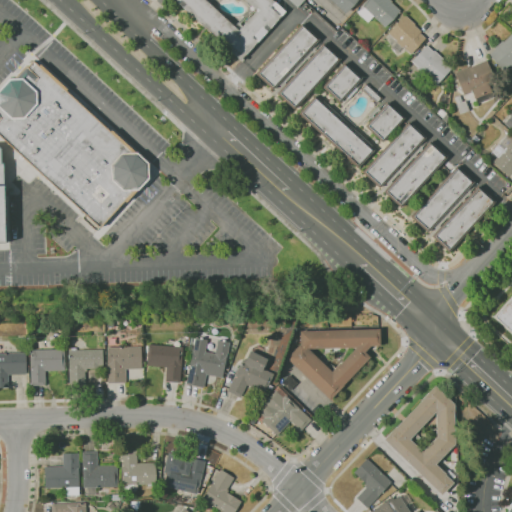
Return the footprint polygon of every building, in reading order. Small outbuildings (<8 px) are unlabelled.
[(242,61),(174,0),(209,0),(212,2),(210,4),(229,21),(230,19),(240,29),(241,28),(237,24),(239,22),(243,26),(246,22),(244,21),(254,11),(255,12),(256,12),(246,3),(247,1),(245,0),(272,0),(286,12),(243,58),(244,59),(242,61)] [(357,0),(345,13),(331,0),(357,0)] [(385,27),(374,16),(368,22),(358,12),(363,6),(368,0),(390,0),(392,1),(392,2),(401,10),(397,15),(398,15),(392,21),(391,21),(385,27)] [(412,54),(403,46),(397,53),(392,48),(397,41),(389,33),(404,15),(405,16),(406,16),(415,24),(414,25),(421,31),(420,33),(426,38),(412,54)] [(291,70),(273,89),(256,74),(302,23),(319,39),(312,47),(291,70)] [(511,66),(511,65),(505,70),(490,54),(495,49),(495,48),(502,41),(503,41),(511,33),(511,66)] [(317,49),(323,43),(341,59),(294,109),(277,93),(283,87),(317,49)] [(437,85),(424,72),(423,73),(417,68),(418,67),(412,61),(427,45),(434,51),(435,51),(444,59),(443,60),(452,68),(437,85)] [(312,47),(313,49),(315,47),(317,49),(283,87),(280,85),(292,71),(291,70),(312,47)] [(15,78),(27,65),(28,66),(34,60),(40,65),(41,64),(68,89),(67,90),(111,131),(112,130),(136,152),(138,152),(149,163),(149,179),(139,190),(137,190),(126,202),(125,201),(100,228),(0,135),(0,89),(10,79),(15,78)] [(478,104),(472,92),(464,95),(455,73),(456,73),(456,72),(468,67),(487,60),(496,82),(490,84),(495,97),(478,104)] [(340,103),(322,87),(344,63),(362,79),(340,103)] [(377,103),(361,88),(366,83),(382,98),(377,103)] [(358,168),(299,113),(315,95),(322,102),(323,100),(372,145),(371,147),(374,150),(358,168)] [(460,114),(456,104),(457,104),(455,97),(460,95),(463,102),(466,101),(469,111),(460,114)] [(382,142),(365,126),(370,121),(367,118),(378,106),(381,109),(388,102),(405,118),(382,142)] [(444,118),(437,112),(441,107),(448,114),(444,118)] [(397,169),(380,188),(363,172),(409,121),(426,137),(418,146),(416,148),(409,156),(407,158),(400,166),(397,169)] [(511,174),(509,177),(493,161),(497,157),(492,152),(498,144),(498,143),(507,133),(508,134),(509,133),(511,135),(511,174)] [(424,148),(430,141),(447,157),(401,208),(384,192),(384,191),(424,148)] [(424,148),(384,191),(389,185),(386,183),(398,170),(397,169),(400,166),(401,167),(408,159),(407,158),(409,156),(410,157),(417,149),(416,148),(418,146),(420,147),(421,145),(424,148)] [(488,161),(483,154),(488,150),(493,157),(488,161)] [(467,190),(465,192),(458,200),(455,202),(448,210),(445,213),(428,233),(411,217),(425,201),(425,200),(429,196),(434,191),(434,190),(438,186),(439,186),(457,166),(474,182),(467,190)] [(433,236),(432,235),(437,230),(434,227),(446,214),(445,213),(448,210),(449,211),(456,203),(455,202),(458,200),(459,201),(466,193),(465,192),(467,190),(468,191),(469,189),(472,192),(477,185),(478,186),(433,236)] [(478,186),(496,201),(495,201),(449,252),(432,236),(433,236),(478,186)] [(511,331),(495,316),(511,297),(511,331)] [(329,400),(290,361),(292,353),(299,345),(300,345),(300,331),(380,329),(381,345),(371,346),(365,352),(371,357),(329,400)] [(204,387),(186,384),(190,365),(191,365),(196,338),(207,340),(205,351),(216,353),(218,340),(230,342),(227,359),(226,359),(223,377),(206,374),(204,387)] [(180,382),(166,381),(167,367),(147,365),(148,352),(145,352),(145,345),(149,346),(149,344),(183,347),(180,382)] [(108,383),(107,364),(108,364),(107,348),(141,346),(142,368),(126,369),(126,382),(108,383)] [(31,386),(30,350),(65,349),(66,370),(45,371),(46,385),(31,386)] [(70,386),(69,368),(70,368),(69,351),(103,349),(104,368),(87,369),(87,371),(85,371),(86,386),(70,386)] [(241,397),(228,391),(243,359),(246,361),(250,351),(251,352),(252,350),(262,355),(261,356),(268,359),(263,369),(274,374),(269,384),(274,387),(271,390),(267,388),(265,393),(247,384),(241,397)] [(0,387),(0,353),(26,353),(27,374),(8,374),(9,387),(0,387)] [(290,390),(282,382),(289,375),(297,383),(290,390)] [(277,435),(262,421),(262,422),(254,415),(259,410),(259,411),(265,405),(263,403),(276,390),(275,389),(278,386),(287,395),(287,396),(312,420),(301,430),(291,420),(277,435)] [(442,495),(385,440),(396,427),(397,428),(424,398),(435,386),(454,404),(455,444),(436,464),(445,473),(448,470),(455,477),(452,480),(454,483),(442,495)] [(86,495),(86,488),(84,488),(83,452),(98,451),(98,466),(118,465),(118,486),(96,487),(96,495),(86,495)] [(149,487),(148,484),(122,485),(121,461),(119,461),(119,454),(121,454),(121,451),(137,451),(137,463),(155,463),(156,484),(153,484),(153,487),(149,487)] [(66,495),(66,488),(45,488),(45,466),(63,466),(63,453),(79,453),(80,495),(66,495)] [(197,495),(164,486),(167,473),(164,472),(169,453),(180,455),(179,457),(187,459),(186,461),(189,462),(190,457),(206,461),(197,495)] [(367,508),(356,498),(366,488),(364,486),(366,484),(354,472),(367,459),(392,482),(379,495),(380,495),(367,508)] [(235,511),(223,511),(203,499),(221,469),(234,477),(227,489),(229,490),(228,492),(242,501),(235,511)] [(372,511),(392,498),(394,500),(400,496),(410,511),(415,511),(418,510),(419,511),(372,511)] [(52,511),(52,504),(86,503),(86,511),(52,511)]
